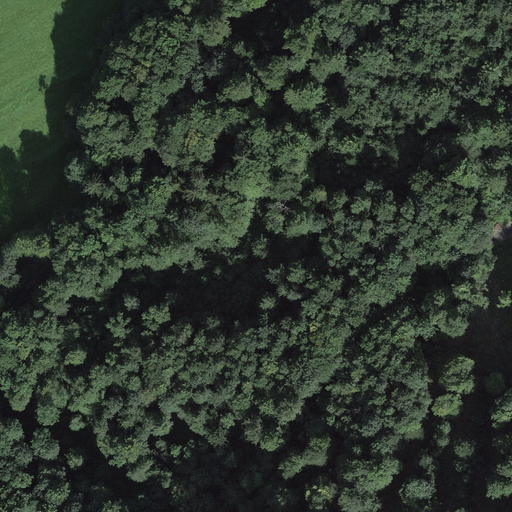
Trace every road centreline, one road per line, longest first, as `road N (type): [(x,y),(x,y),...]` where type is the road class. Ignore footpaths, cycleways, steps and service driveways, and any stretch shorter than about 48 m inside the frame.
road 1 (track): [(0,320),(61,246),(135,200),(187,81),(271,0)]
road 2 (unclassified): [(511,234),(396,297),(245,511)]
